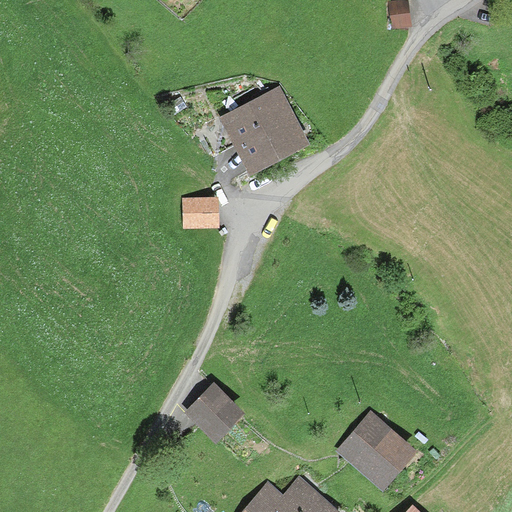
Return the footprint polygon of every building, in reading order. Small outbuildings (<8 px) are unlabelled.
[(401,0),(390,1),(392,27),(408,26),(406,0),(401,0)] [(279,84),(220,114),(249,171),(308,141),(279,84)] [(181,197),(182,227),(220,226),(219,195),(181,197)] [(214,379),(185,408),(214,437),(244,408),(214,379)] [(382,487),(415,448),(369,409),(336,448),(382,487)] [(268,480),(246,505),(254,511),(342,511),(298,474),(283,492),(268,480)]
